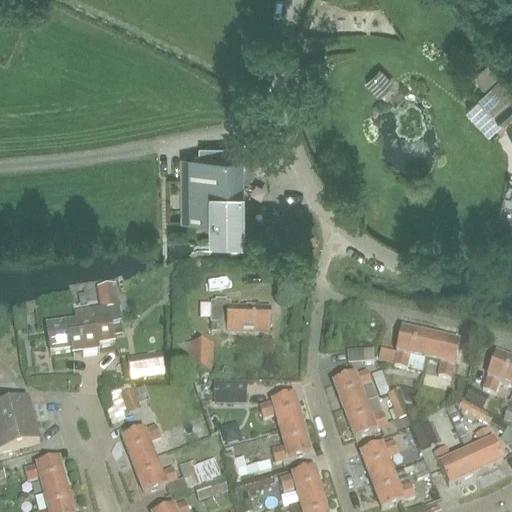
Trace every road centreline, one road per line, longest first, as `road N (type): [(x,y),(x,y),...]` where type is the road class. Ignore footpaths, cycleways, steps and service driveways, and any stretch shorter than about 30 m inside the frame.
road 1 (residential): [(342,228),(308,179),(282,103),(294,0)]
road 2 (residential): [(511,297),(386,257),(342,228)]
road 3 (residential): [(352,511),(316,393),(313,350)]
road 4 (residential): [(90,453),(100,435),(90,402),(59,401),(74,446)]
